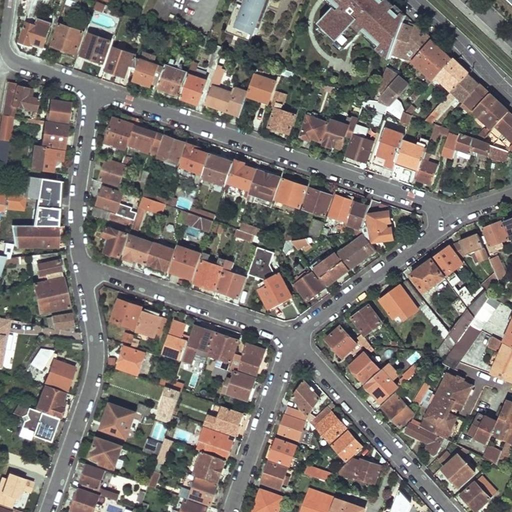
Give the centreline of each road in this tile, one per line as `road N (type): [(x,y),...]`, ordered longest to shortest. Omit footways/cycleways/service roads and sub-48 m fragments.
road 1 (residential): [(93,90),(450,215)]
road 2 (residential): [(46,511),(93,364),(81,264)]
road 3 (residential): [(446,511),(291,338)]
road 4 (residential): [(291,338),(81,264)]
road 5 (residential): [(291,338),(450,215)]
road 6 (residential): [(228,511),(291,338)]
road 7 (residential): [(81,264),(77,204),(93,90)]
road 8 (residential): [(10,0),(9,57),(93,90)]
road 9 (secondary): [(511,97),(416,0)]
